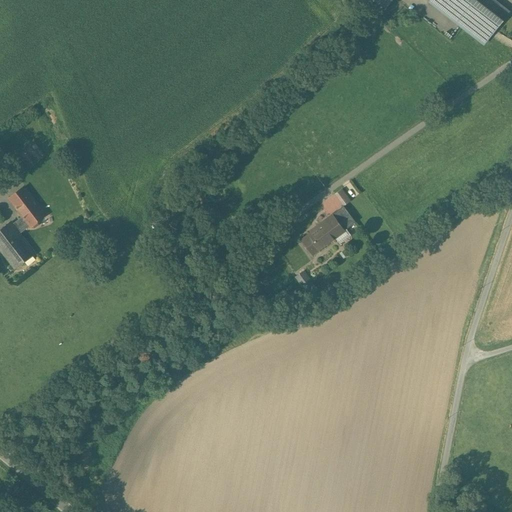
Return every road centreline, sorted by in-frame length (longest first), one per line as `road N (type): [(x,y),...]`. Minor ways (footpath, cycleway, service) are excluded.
road 1 (unclassified): [(511,62),(0,419)]
road 2 (unclassified): [(511,215),(471,335),(436,511)]
